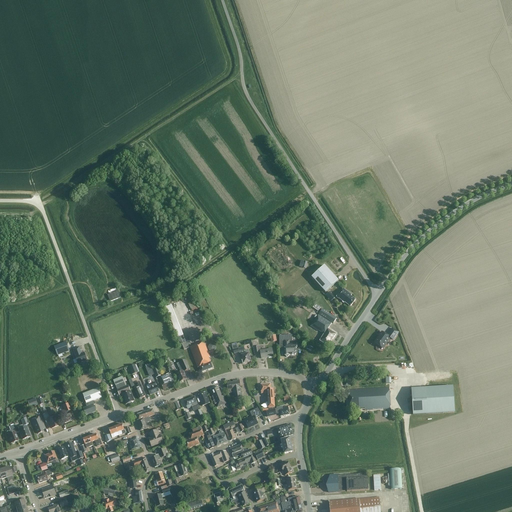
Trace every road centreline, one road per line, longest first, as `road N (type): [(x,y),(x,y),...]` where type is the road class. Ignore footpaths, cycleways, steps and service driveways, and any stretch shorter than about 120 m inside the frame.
road 1 (unclassified): [(377,295),(248,100),(220,0)]
road 2 (tertiary): [(132,410),(247,372),(309,382)]
road 3 (unclassified): [(377,295),(440,222),(511,184)]
road 4 (tertiary): [(18,452),(132,410)]
